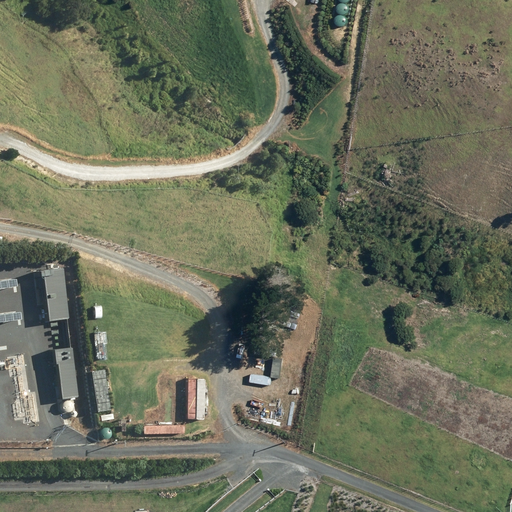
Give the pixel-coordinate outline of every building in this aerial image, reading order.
[(351,0),(340,0),(339,13),(351,13),(351,0)] [(58,266),(36,268),(41,322),(63,320),(58,266)] [(46,352),(48,366),(57,365),(55,351),(46,352)] [(47,369),(52,410),(65,408),(60,368),(47,369)] [(103,369),(90,371),(95,410),(109,408),(103,369)]
